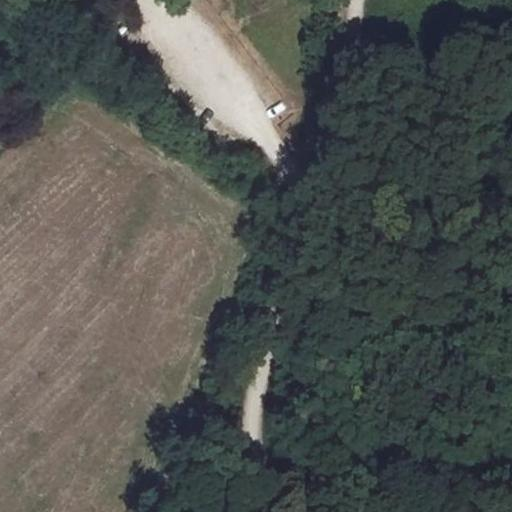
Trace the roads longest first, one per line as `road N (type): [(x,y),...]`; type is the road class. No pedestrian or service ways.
road 1 (track): [(141,0),(264,134),(293,177),(290,269),(249,422),(256,478),(280,511)]
road 2 (track): [(293,230),(323,176),(352,0)]
